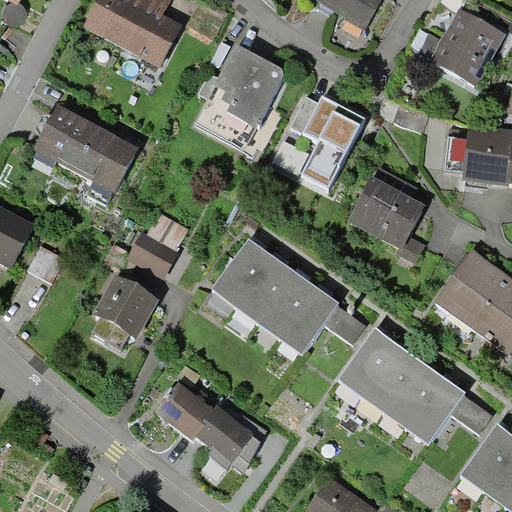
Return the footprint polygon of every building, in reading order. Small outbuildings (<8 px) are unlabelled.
[(100,0),(85,28),(158,68),(180,29),(160,19),(168,4),(160,0),(100,0)] [(363,32),(381,0),(319,0),(316,5),(363,32)] [(476,89),(505,37),(459,11),(441,43),(429,36),(419,53),(432,60),(430,63),(476,89)] [(244,153),(286,74),(237,48),(219,81),(211,76),(199,97),(210,103),(196,128),(244,153)] [(115,195),(139,149),(59,108),(35,153),(115,195)] [(337,173),(358,133),(317,111),(306,133),(324,143),(315,161),(337,173)] [(465,182),(511,187),(511,131),(472,127),(470,141),(448,139),(444,174),(466,177),(465,182)] [(410,247),(427,215),(374,187),(352,229),(404,257),(400,264),(417,273),(426,256),(410,247)] [(0,265),(10,271),(33,227),(0,209),(0,265)] [(160,215),(151,232),(147,229),(128,261),(163,281),(179,253),(175,251),(187,231),(160,215)] [(304,355),(340,304),(250,241),(214,291),(304,355)] [(54,284),(67,260),(42,247),(29,271),(54,284)] [(510,352),(511,349),(511,278),(471,249),(435,298),(510,352)] [(143,338),(162,300),(117,276),(97,313),(143,338)] [(358,341),(369,324),(347,309),(336,326),(358,341)] [(428,445),(463,397),(375,334),(340,381),(428,445)] [(239,458),(255,438),(216,408),(213,412),(179,385),(165,403),(155,415),(194,447),(198,443),(212,455),(216,451),(233,465),(239,458)] [(481,431),(495,415),(474,398),(461,415),(481,431)] [(511,510),(511,435),(499,426),(463,475),(511,510)] [(376,511),(377,511),(330,479),(307,511),(376,511)]
